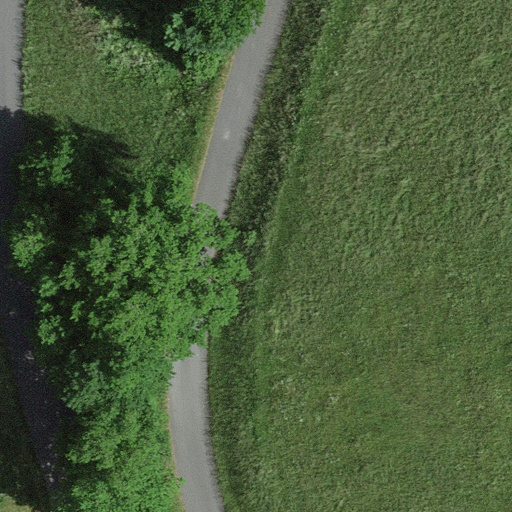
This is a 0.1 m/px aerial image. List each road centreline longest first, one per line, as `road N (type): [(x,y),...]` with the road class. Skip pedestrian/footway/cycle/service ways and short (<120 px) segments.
road 1 (unclassified): [(281,0),(192,275),(186,430),(205,511)]
road 2 (tertiary): [(83,511),(53,422),(3,198),(0,21)]
